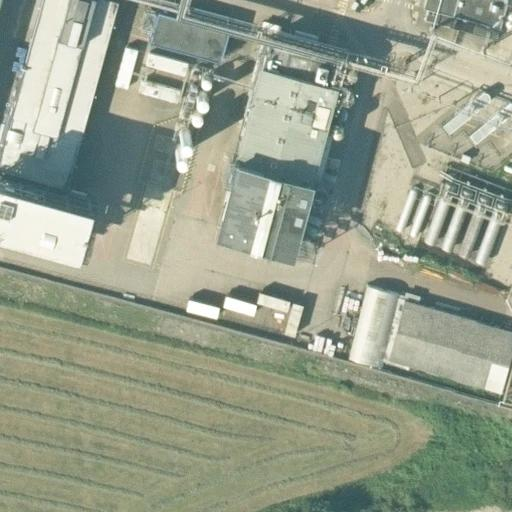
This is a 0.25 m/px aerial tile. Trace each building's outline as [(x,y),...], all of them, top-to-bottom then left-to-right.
[(116,0),(40,0),(0,148),(0,165),(67,184),(116,0)] [(456,0),(424,0),(423,6),(438,10),(453,14),(456,0)] [(506,0),(456,0),(453,14),(499,27),(506,0)] [(228,28),(157,8),(148,39),(219,58),(228,28)] [(453,14),(438,10),(435,21),(450,25),(453,14)] [(499,27),(453,14),(450,25),(449,26),(496,39),(499,27)] [(340,58),(267,38),(261,61),(236,156),(236,157),(307,176),(308,176),(333,81),(340,58)] [(115,83),(129,85),(136,44),(122,42),(115,83)] [(143,64),(186,70),(188,57),(161,53),(162,45),(146,43),(143,64)] [(307,176),(236,157),(218,225),(272,240),(272,241),(290,246),(309,176),(308,176),(307,176)] [(320,180),(317,179),(314,180),(312,181),(311,182),(310,184),(309,185),(309,186),(309,188),(309,191),(310,192),(311,194),(313,195),(317,196),(320,196),(322,195),(323,193),(324,192),(325,191),(325,189),(325,188),(325,185),(324,183),(323,182),(321,181),(320,180)] [(398,290),(366,282),(347,353),(379,361),(398,290)] [(273,300),(268,320),(298,328),(305,298),(261,287),(259,296),(273,300)] [(511,357),(511,325),(404,296),(387,353),(504,386),(511,357)]
